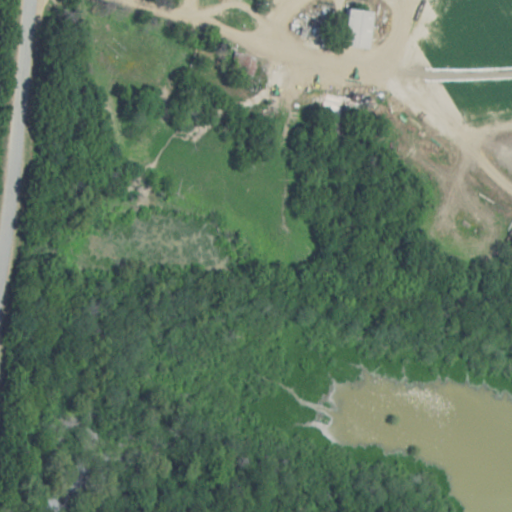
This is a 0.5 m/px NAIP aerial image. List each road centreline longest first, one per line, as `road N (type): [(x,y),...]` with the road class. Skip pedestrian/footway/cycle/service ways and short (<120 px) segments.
road 1 (track): [(51,0),(178,44),(244,56),(511,74)]
road 2 (tertiary): [(0,236),(25,0)]
road 3 (track): [(413,70),(415,90),(511,189)]
